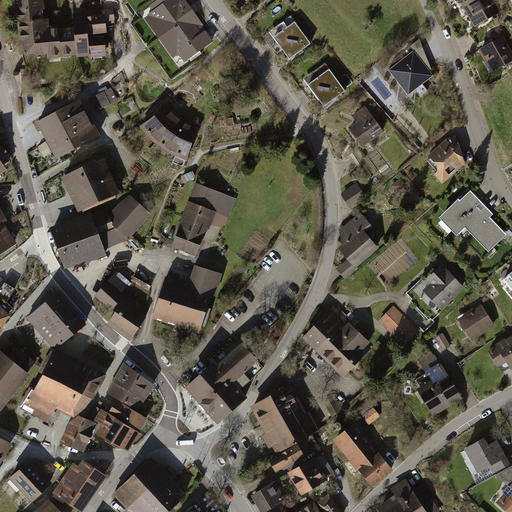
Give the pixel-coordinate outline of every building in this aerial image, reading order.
[(42,0),(36,0),(16,2),(17,12),(13,12),(14,23),(19,22),(23,58),(48,55),(49,61),(63,60),(63,59),(79,57),(79,59),(93,58),(93,60),(109,58),(106,36),(110,36),(108,22),(117,21),(115,9),(106,10),(106,15),(89,17),(89,19),(74,20),(75,29),(61,31),(61,26),(52,27),(51,20),(45,21),(42,0)] [(183,0),(160,0),(142,13),(181,68),(214,45),(183,0)] [(495,0),(470,0),(461,6),(475,29),(493,19),(494,22),(505,15),(495,0)] [(293,16),(270,32),(290,61),(313,45),(293,16)] [(511,51),(504,38),(479,52),(492,75),(511,63),(511,51)] [(411,45),(414,49),(430,70),(432,68),(419,39),(411,45)] [(414,49),(388,69),(408,95),(416,89),(421,95),(428,90),(423,83),(434,75),(430,70),(414,49)] [(326,65),(303,81),(323,109),(346,94),(326,65)] [(111,87),(88,98),(95,112),(118,100),(111,87)] [(81,99),(56,112),(76,150),(101,137),(81,99)] [(356,124),(348,129),(361,147),(384,132),(366,105),(350,116),(356,124)] [(167,108),(146,124),(142,128),(149,138),(158,146),(170,155),(188,163),(196,145),(192,143),(199,129),(193,126),(184,121),(174,114),(167,108)] [(56,112),(37,123),(56,160),(76,150),(56,112)] [(456,135),(446,138),(428,155),(438,166),(440,168),(438,170),(434,173),(443,183),(463,165),(466,165),(456,135)] [(0,177),(8,172),(4,167),(12,162),(9,158),(11,156),(8,152),(7,152),(6,151),(5,152),(0,144),(0,177)] [(101,157),(67,173),(69,177),(65,179),(80,212),(122,193),(107,161),(104,163),(101,157)] [(195,181),(170,245),(195,255),(202,239),(215,243),(222,225),(225,226),(236,199),(195,181)] [(357,183),(341,194),(350,207),(366,196),(357,183)] [(458,197),(438,216),(457,235),(465,227),(489,252),(507,234),(490,217),(494,214),(470,190),(460,199),(458,197)] [(90,211),(48,226),(63,268),(106,255),(104,249),(129,239),(151,214),(130,194),(119,202),(109,213),(106,207),(91,214),(90,211)] [(0,256),(15,247),(3,225),(6,222),(0,210),(0,256)] [(338,268),(345,278),(380,250),(365,230),(372,225),(362,212),(341,229),(342,246),(337,250),(346,262),(338,268)] [(165,276),(151,318),(198,333),(211,294),(215,295),(222,273),(194,264),(188,283),(165,276)] [(429,283),(422,290),(441,310),(465,288),(442,264),(426,280),(429,283)] [(511,271),(501,281),(511,294),(511,271)] [(114,273),(95,294),(111,310),(125,295),(122,292),(127,286),(114,273)] [(27,317),(36,327),(68,300),(69,299),(59,288),(27,317)] [(127,295),(107,324),(130,340),(146,318),(148,308),(138,301),(137,302),(127,295)] [(36,327),(46,338),(77,311),(68,300),(36,327)] [(481,303),(458,318),(472,340),(495,325),(481,303)] [(394,305),(379,321),(405,346),(420,331),(394,305)] [(319,349),(347,322),(338,313),(341,311),(337,307),(335,309),(333,307),(305,335),(319,349)] [(46,338),(55,349),(87,322),(77,311),(46,338)] [(347,322),(319,349),(344,374),(369,349),(365,345),(367,342),(347,322)] [(443,350),(452,345),(444,332),(436,337),(443,350)] [(496,345),(488,350),(498,367),(499,366),(501,371),(505,371),(510,368),(511,369),(511,368),(511,334),(506,339),(505,337),(495,344),(496,345)] [(214,359),(183,386),(217,423),(247,396),(233,381),(243,372),(250,380),(264,368),(257,360),(257,359),(241,341),(217,362),(214,359)] [(55,346),(44,367),(95,394),(106,373),(55,346)] [(0,351),(0,407),(27,374),(26,372),(35,361),(17,347),(8,358),(0,351)] [(432,379),(416,389),(433,416),(463,398),(441,362),(439,362),(432,351),(417,360),(425,372),(427,371),(432,379)] [(124,361),(113,381),(146,398),(155,384),(139,371),(124,361)] [(31,389),(22,405),(49,422),(58,411),(75,418),(84,413),(95,394),(44,367),(41,372),(45,375),(36,391),(31,389)] [(146,398),(113,381),(106,392),(138,409),(146,398)] [(290,383),(249,406),(265,433),(261,435),(268,448),(272,446),(276,454),(320,429),(309,409),(306,411),(290,383)] [(117,398),(109,413),(140,430),(148,415),(117,398)] [(105,411),(99,422),(105,425),(100,434),(130,451),(141,431),(140,430),(109,413),(105,411)] [(72,423),(64,442),(66,443),(88,450),(98,424),(81,417),(72,423)] [(357,419),(332,439),(358,472),(360,471),(372,486),(393,469),(379,452),(382,450),(357,419)] [(493,473),(511,464),(497,439),(489,444),(485,437),(464,448),(477,472),(472,475),(477,484),(494,475),(493,473)] [(297,443),(268,459),(275,471),(304,455),(304,454),(307,453),(309,446),(305,439),(297,443)] [(0,467),(12,447),(1,440),(0,440),(0,467)] [(322,453),(314,458),(327,478),(335,473),(322,453)] [(136,471),(171,509),(188,494),(152,456),(136,471)] [(313,456),(287,472),(301,495),(327,479),(327,478),(314,458),(313,456)] [(26,461),(7,478),(27,500),(47,483),(26,461)] [(71,465),(53,493),(79,510),(102,477),(81,461),(77,467),(71,465)] [(504,493),(496,502),(508,511),(511,511),(511,465),(495,475),(508,486),(502,492),(504,493)] [(136,511),(168,511),(171,509),(136,471),(113,493),(128,509),(131,506),(136,511)] [(379,511),(409,511),(432,498),(435,496),(426,481),(413,489),(406,478),(391,488),(395,494),(376,507),(379,511)] [(274,480),(250,495),(260,511),(263,511),(285,499),(274,480)] [(9,487),(0,495),(0,511),(59,511),(45,497),(31,510),(9,487)] [(332,491),(317,502),(324,511),(342,511),(335,501),(337,499),(332,491)] [(439,511),(441,511),(432,498),(409,511),(439,511)] [(294,511),(320,511),(314,500),(294,511)]
